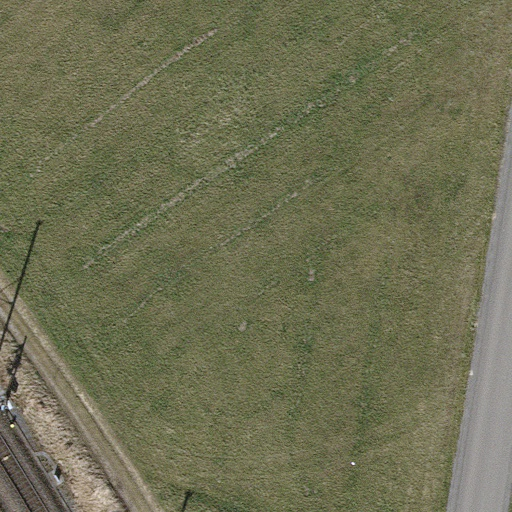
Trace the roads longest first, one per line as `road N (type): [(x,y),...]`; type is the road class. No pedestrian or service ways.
road 1 (track): [(0,293),(147,511)]
road 2 (unclassified): [(482,511),(511,321)]
